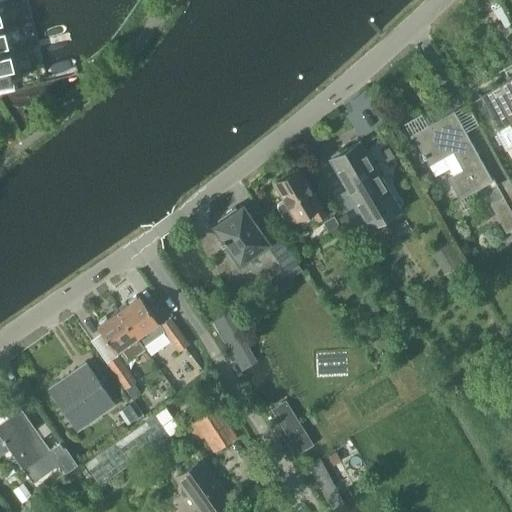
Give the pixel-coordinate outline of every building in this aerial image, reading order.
[(0,80),(12,78),(6,54),(0,54),(0,80)] [(511,77),(480,95),(491,116),(490,116),(492,120),(493,119),(496,125),(494,130),(505,149),(511,144),(511,77)] [(9,91),(7,83),(0,84),(0,90),(1,93),(9,91)] [(492,179),(453,110),(411,133),(423,153),(422,154),(424,158),(425,157),(429,164),(453,151),(462,168),(447,176),(459,198),(492,179)] [(361,140),(329,159),(370,228),(401,209),(361,140)] [(389,148),(382,152),(386,159),(393,154),(389,148)] [(286,198),(276,204),(285,221),(296,215),(297,216),(310,208),(317,220),(326,215),(298,168),(276,182),(286,198)] [(503,196),(490,203),(505,231),(511,228),(511,229),(511,184),(508,178),(496,185),(503,196)] [(225,240),(240,261),(268,242),(242,206),(237,209),(235,206),(217,219),(220,222),(215,225),(223,237),(220,239),(222,242),(225,240)] [(333,215),(323,222),(330,234),(341,228),(333,215)] [(270,245),(268,246),(291,278),(302,270),(301,269),(296,263),(280,238),(270,245)] [(461,262),(447,240),(430,251),(444,273),(461,262)] [(219,290),(201,302),(235,355),(252,344),(219,290)] [(140,296),(118,311),(139,340),(143,345),(164,330),(158,322),(140,296)] [(118,311),(97,326),(115,352),(119,350),(125,358),(134,351),(136,355),(145,349),(143,345),(139,340),(118,311)] [(170,318),(160,325),(178,351),(188,345),(179,332),(170,318)] [(136,381),(118,355),(107,363),(125,389),(136,381)] [(78,429),(114,403),(86,363),(49,389),(60,405),(61,404),(78,429)] [(313,445),(285,401),(273,408),(302,451),(313,445)] [(128,425),(138,418),(129,405),(119,412),(128,425)] [(217,406),(190,425),(200,440),(206,436),(215,451),(237,436),(217,406)] [(100,484),(181,428),(166,407),(85,462),(100,484)] [(0,453),(9,448),(33,482),(59,463),(66,472),(78,464),(66,447),(64,448),(60,442),(50,449),(21,408),(0,422),(0,453)] [(337,452),(329,456),(335,465),(342,461),(337,452)] [(342,511),(352,511),(316,456),(308,461),(342,511)] [(200,511),(209,511),(229,498),(202,459),(176,477),(200,511)] [(12,468),(2,475),(5,478),(15,472),(12,468)] [(32,495),(23,484),(14,490),(23,502),(32,495)]
